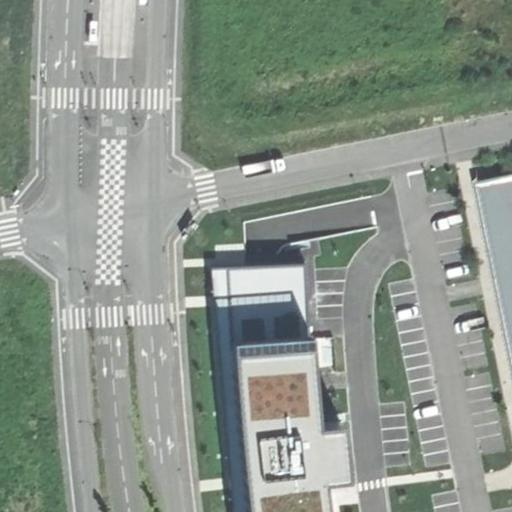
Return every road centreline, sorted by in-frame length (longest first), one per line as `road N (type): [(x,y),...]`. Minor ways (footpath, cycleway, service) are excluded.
road 1 (unclassified): [(150,205),(511,128)]
road 2 (unclassified): [(175,511),(159,443),(150,205)]
road 3 (unclassified): [(67,220),(94,511)]
road 4 (unclassified): [(66,0),(67,220)]
road 5 (unclassified): [(150,205),(160,0)]
